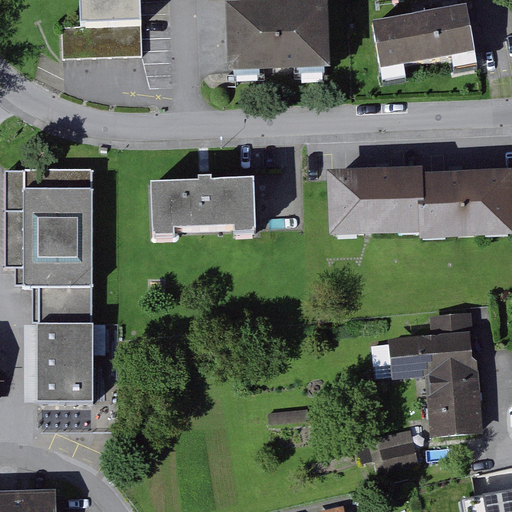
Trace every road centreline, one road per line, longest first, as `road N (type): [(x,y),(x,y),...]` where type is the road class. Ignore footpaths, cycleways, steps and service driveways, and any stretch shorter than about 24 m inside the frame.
road 1 (residential): [(511,113),(109,127),(47,109),(0,76)]
road 2 (residential): [(0,453),(66,462),(103,482),(126,511)]
